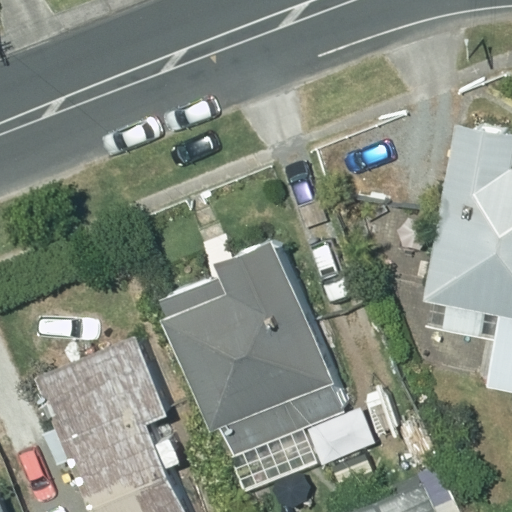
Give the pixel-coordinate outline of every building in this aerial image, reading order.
[(511,112),(473,105),(436,288),(511,303),(511,112)] [(359,403),(289,223),(232,245),(245,278),(178,305),(223,419),(228,417),(240,448),(359,403)] [(51,363),(111,511),(203,511),(162,409),(182,402),(151,323),(51,363)] [(0,511),(19,511),(6,478),(0,480),(0,511)] [(443,511),(430,478),(342,511),(443,511)]
